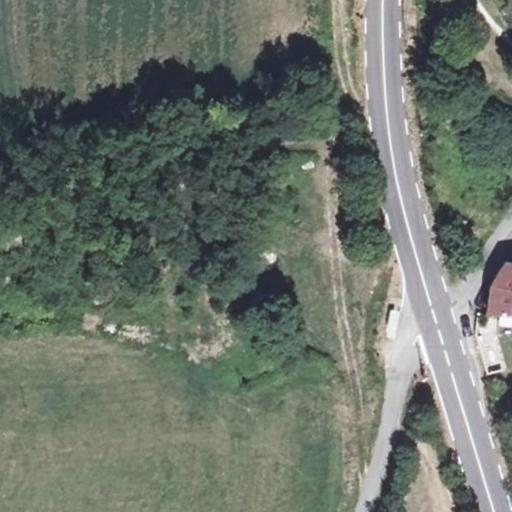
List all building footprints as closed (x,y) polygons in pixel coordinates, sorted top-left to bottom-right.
[(511,132),(508,131),(503,147),(511,150),(511,132)] [(511,150),(503,147),(497,161),(511,166),(511,150)] [(451,221),(451,244),(466,244),(466,221),(451,221)] [(466,244),(451,244),(452,259),(468,259),(468,244),(466,244)] [(511,316),(511,268),(504,267),(491,289),(489,316),(511,316)]
